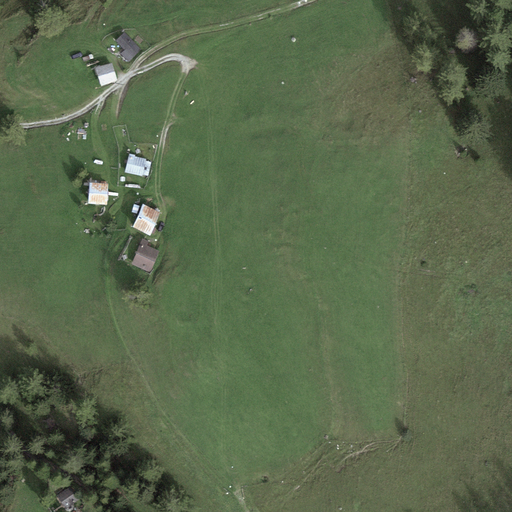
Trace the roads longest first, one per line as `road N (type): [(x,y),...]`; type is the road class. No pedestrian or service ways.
road 1 (track): [(299,0),(148,53),(72,117),(0,128)]
road 2 (track): [(123,76),(172,56),(184,65),(160,143),(156,191)]
road 3 (track): [(111,511),(0,423)]
